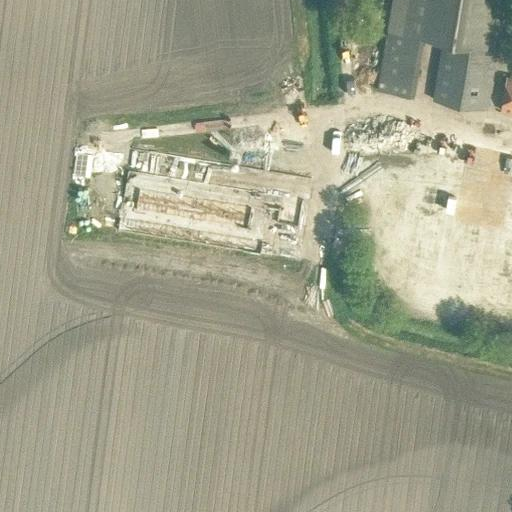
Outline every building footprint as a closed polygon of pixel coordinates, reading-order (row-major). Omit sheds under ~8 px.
[(393,0),(388,30),(443,39),(433,99),(487,108),(505,0),(393,0)] [(380,74),(378,90),(410,95),(412,80),(380,74)] [(511,77),(506,76),(500,110),(511,111),(511,77)] [(300,255),(311,171),(125,146),(114,231),(300,255)] [(498,294),(503,262),(487,259),(487,256),(469,253),(468,256),(443,252),(438,284),(459,287),(458,290),(477,293),(477,290),(498,294)]
